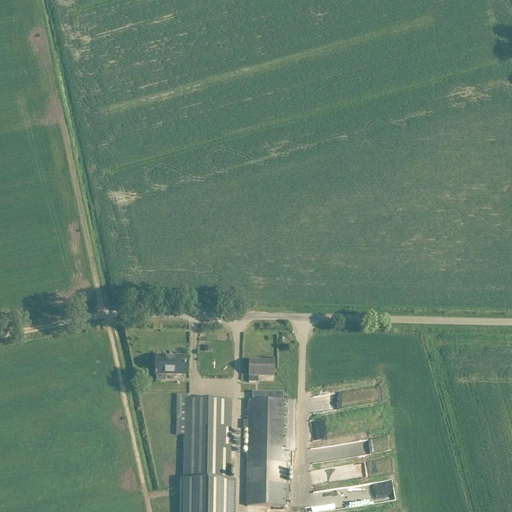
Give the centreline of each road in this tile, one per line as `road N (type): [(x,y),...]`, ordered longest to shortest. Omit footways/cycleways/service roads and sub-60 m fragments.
road 1 (unclassified): [(511,317),(102,314)]
road 2 (track): [(0,334),(102,314),(148,511)]
